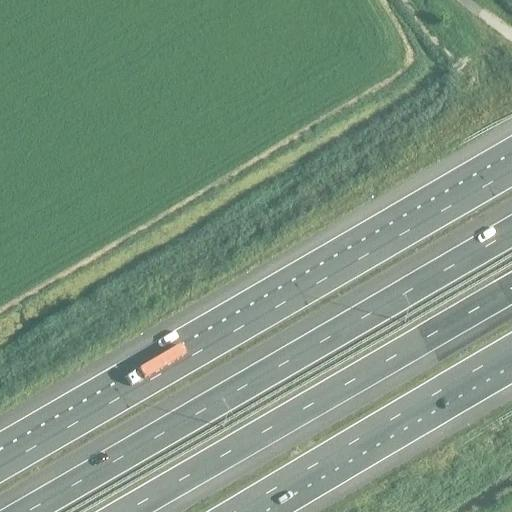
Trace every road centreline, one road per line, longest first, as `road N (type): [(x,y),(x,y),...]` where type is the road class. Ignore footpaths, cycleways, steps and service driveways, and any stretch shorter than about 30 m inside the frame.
road 1 (motorway): [(511,170),(0,467)]
road 2 (motorway): [(511,231),(27,511)]
road 3 (motorway): [(127,511),(511,290)]
road 4 (motorway): [(233,511),(511,349)]
